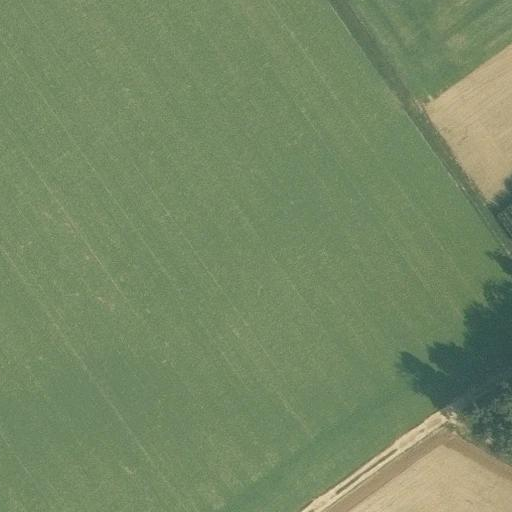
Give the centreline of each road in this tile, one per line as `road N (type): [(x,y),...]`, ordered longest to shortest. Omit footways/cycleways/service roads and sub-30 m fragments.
road 1 (track): [(511,248),(333,0)]
road 2 (track): [(438,420),(310,511)]
